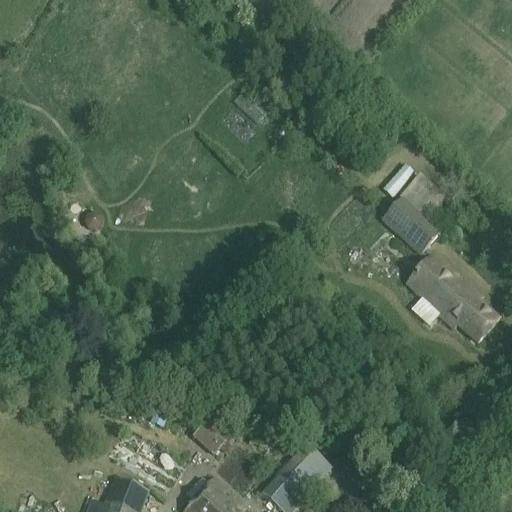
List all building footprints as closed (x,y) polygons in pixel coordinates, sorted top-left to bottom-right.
[(377,20),(389,0),(366,0),(360,9),(377,20)] [(405,199),(433,218),(449,195),(420,176),(405,199)] [(432,311),(431,313),(449,329),(463,340),(465,337),(477,348),(501,321),(482,304),(484,300),(457,279),(459,278),(433,257),(427,252),(441,236),(403,200),(381,223),(421,259),(422,258),(427,263),(405,286),(432,311)] [(97,210),(86,222),(99,234),(110,222),(97,210)] [(188,464),(146,440),(130,467),(172,491),(188,464)] [(278,511),(293,511),(331,471),(304,447),(260,495),(278,511)] [(250,511),(213,480),(184,511),(250,511)] [(142,511),(148,495),(114,482),(102,511),(142,511)]
